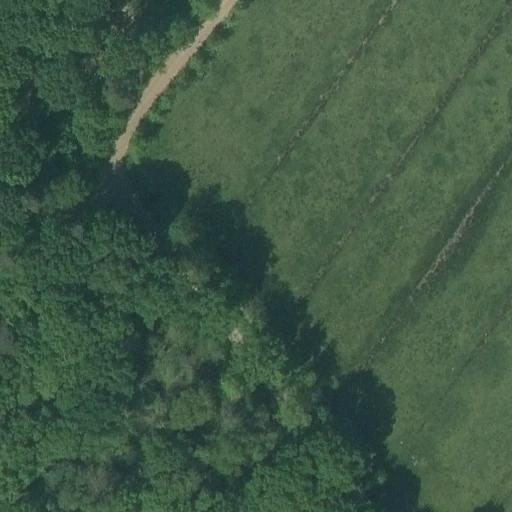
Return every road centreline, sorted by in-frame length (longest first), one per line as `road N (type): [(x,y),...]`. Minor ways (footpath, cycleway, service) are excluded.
road 1 (track): [(100,171),(367,511)]
road 2 (track): [(209,0),(123,112),(100,171)]
